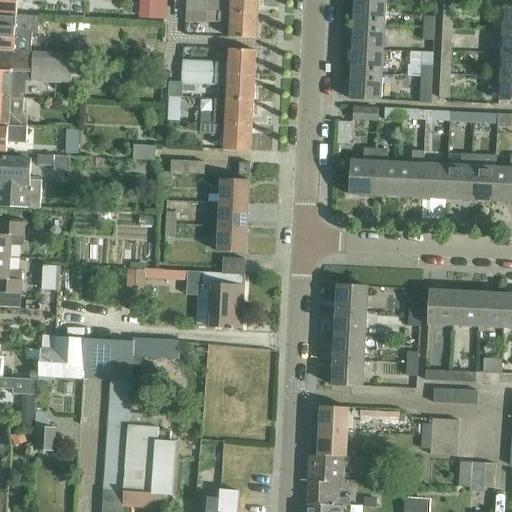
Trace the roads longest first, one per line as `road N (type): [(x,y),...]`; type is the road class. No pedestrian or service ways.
road 1 (residential): [(304,239),(288,511)]
road 2 (residential): [(315,0),(304,239)]
road 3 (residential): [(304,239),(511,248)]
